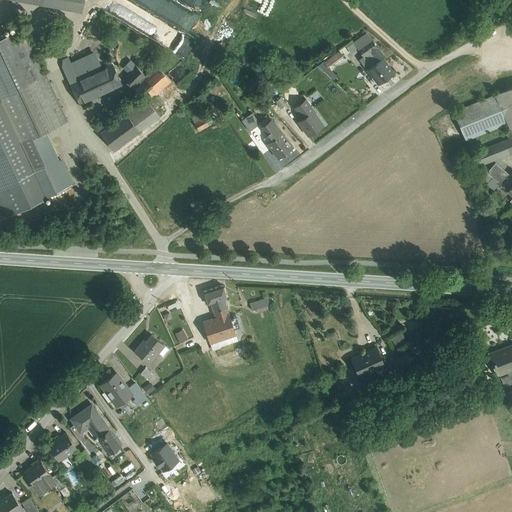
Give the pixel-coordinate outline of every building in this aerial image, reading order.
[(21,29),(0,38),(0,108),(16,143),(37,134),(64,121),(21,29)] [(371,40),(361,48),(366,55),(377,47),(371,40)] [(393,73),(382,59),(384,57),(377,47),(366,55),(363,57),(370,67),(367,69),(379,84),(393,73)] [(173,49),(156,65),(165,74),(182,58),(173,49)] [(329,67),(346,56),(342,50),(325,61),(329,67)] [(100,71),(71,84),(80,102),(120,84),(112,65),(100,70),(100,71)] [(145,76),(133,87),(144,99),(148,103),(148,102),(171,81),(165,74),(156,65),(145,76)] [(135,66),(123,78),(133,87),(145,76),(142,72),(135,66)] [(511,86),(495,94),(495,95),(507,123),(511,134),(511,86)] [(495,95),(453,113),(465,141),(507,123),(495,95)] [(144,99),(126,113),(130,119),(150,104),(148,102),(148,103),(144,99)] [(305,100),(295,108),(298,113),(308,105),(305,100)] [(150,104),(130,119),(126,113),(100,133),(114,151),(159,117),(150,104)] [(308,105),(298,113),(303,119),(298,122),(309,136),(323,126),(314,114),(315,113),(308,105)] [(0,206),(5,218),(43,200),(16,143),(0,108),(0,206)] [(200,112),(199,109),(189,115),(199,131),(208,126),(200,112)] [(260,124),(252,114),(242,121),(249,132),(260,124)] [(281,134),(273,123),(264,130),(271,140),(267,144),(278,159),(293,148),(281,133),(281,134)] [(37,134),(16,143),(43,200),(72,187),(59,157),(50,161),(37,134)] [(505,140),(487,148),(492,161),(510,153),(505,140)] [(487,148),(473,154),(478,167),(492,161),(487,148)] [(510,176),(495,163),(487,173),(501,186),(510,176)] [(511,172),(510,176),(501,186),(508,191),(507,191),(511,195),(511,172)] [(222,285),(204,291),(208,304),(210,303),(213,312),(227,307),(224,299),(227,298),(222,285)] [(139,304),(132,298),(130,300),(137,307),(139,304)] [(268,298),(249,303),(252,310),(256,309),(257,312),(271,307),(268,298)] [(171,310),(181,308),(180,302),(170,304),(171,310)] [(227,307),(213,312),(215,318),(203,322),(210,343),(235,334),(227,307)] [(180,342),(189,338),(185,328),(176,332),(180,342)] [(394,336),(399,346),(408,340),(402,331),(394,336)] [(151,335),(142,346),(140,344),(134,351),(149,363),(159,351),(157,350),(162,343),(164,345),(151,334),(151,335)] [(511,345),(493,353),(495,360),(493,361),(494,364),(495,363),(499,374),(511,369),(511,345)] [(376,348),(364,354),(372,372),(384,366),(376,348)] [(372,372),(364,354),(351,359),(360,377),(372,372)] [(153,375),(145,368),(141,373),(149,380),(153,375)] [(511,369),(499,374),(504,388),(511,384),(511,369)] [(116,372),(101,384),(117,405),(132,394),(116,372)] [(135,382),(129,386),(137,397),(141,395),(144,400),(147,398),(135,382)] [(120,445),(91,404),(71,419),(74,423),(78,428),(78,427),(86,422),(96,437),(93,439),(94,441),(95,440),(101,448),(103,446),(109,453),(120,445)] [(78,428),(74,423),(70,427),(78,439),(84,435),(78,427),(78,428)] [(66,433),(48,445),(59,460),(65,468),(72,463),(66,455),(76,448),(66,433)] [(180,461),(167,442),(148,454),(160,474),(180,461)] [(85,449),(78,454),(81,459),(88,469),(90,467),(95,464),(85,449)] [(88,469),(81,459),(77,462),(87,475),(93,471),(90,467),(88,469)] [(50,474),(41,460),(25,471),(39,493),(40,492),(42,493),(46,490),(46,488),(47,487),(54,482),(55,481),(52,477),(50,474)] [(55,481),(54,482),(60,490),(66,486),(57,473),(52,477),(55,481)] [(66,486),(60,490),(66,498),(71,494),(66,486)] [(12,493),(0,501),(0,510),(1,511),(16,511),(23,508),(12,493)] [(39,511),(28,496),(21,502),(27,511),(39,511)]
